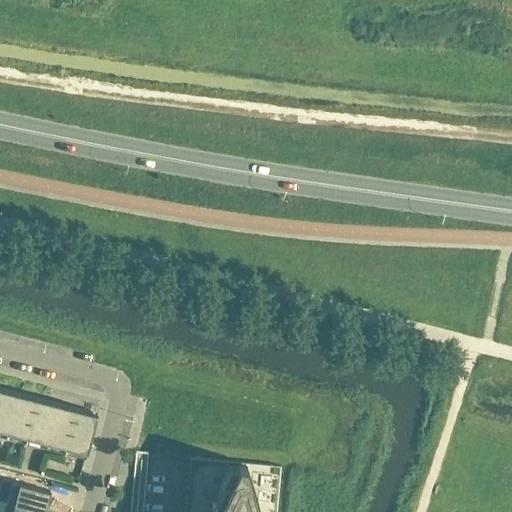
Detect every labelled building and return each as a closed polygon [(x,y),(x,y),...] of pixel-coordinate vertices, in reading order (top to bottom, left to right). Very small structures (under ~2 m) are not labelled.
[(0,435),(11,438),(23,393),(5,388),(0,406),(0,435)] [(29,443),(41,398),(23,393),(11,438),(29,443)] [(47,447),(59,403),(41,398),(29,443),(47,447)] [(66,452),(77,407),(59,403),(47,447),(66,452)] [(84,457),(96,412),(77,407),(66,452),(84,457)] [(275,511),(280,466),(191,458),(185,511),(275,511)] [(44,511),(50,491),(11,481),(6,501),(44,511)] [(44,511),(6,501),(2,511),(44,511)]
